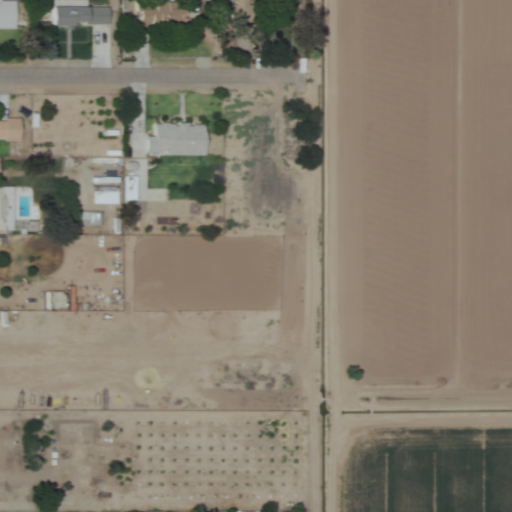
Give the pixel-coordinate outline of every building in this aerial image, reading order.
[(82,27),(82,0),(45,0),(45,27),(82,27)] [(227,0),(227,21),(256,22),(256,0),(227,0)] [(0,29),(11,30),(11,2),(0,1),(0,29)] [(175,2),(129,4),(129,28),(176,27),(175,2)] [(0,141),(16,142),(15,120),(0,119),(0,141)] [(142,138),(142,155),(200,156),(200,125),(150,124),(149,138),(142,138)] [(0,231),(10,231),(9,187),(0,187),(0,231)] [(96,213),(64,213),(64,226),(96,226),(96,213)] [(82,468),(82,448),(55,448),(55,468),(82,468)]
